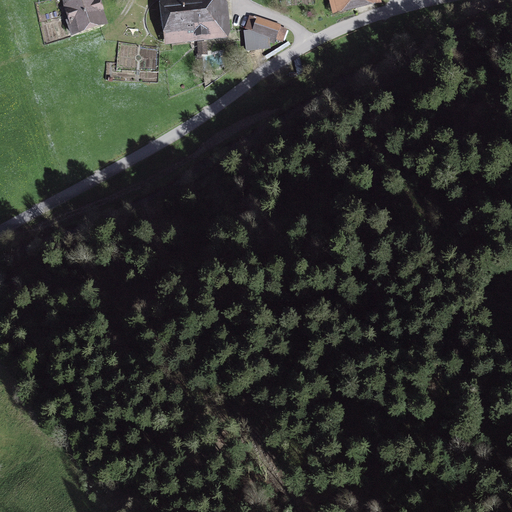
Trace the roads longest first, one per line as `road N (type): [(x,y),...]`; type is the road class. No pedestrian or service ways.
road 1 (unclassified): [(427,0),(312,40),(174,135),(0,230)]
road 2 (track): [(267,412),(347,364),(469,334),(511,300)]
